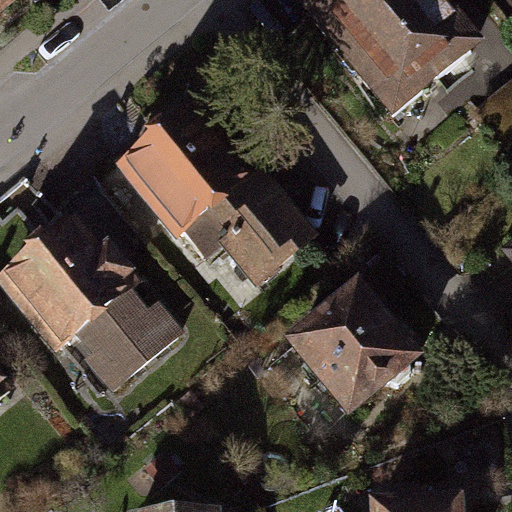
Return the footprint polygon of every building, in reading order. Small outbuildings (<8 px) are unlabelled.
[(0,0),(0,16),(9,27),(40,0),(0,0)] [(437,0),(325,0),(306,16),(400,126),(484,54),(437,0)] [(243,314),(317,253),(200,115),(127,177),(243,314)] [(177,358),(76,240),(13,294),(114,412),(177,358)] [(368,301),(298,359),(361,435),(431,377),(368,301)] [(0,421),(12,412),(0,397),(0,421)]
